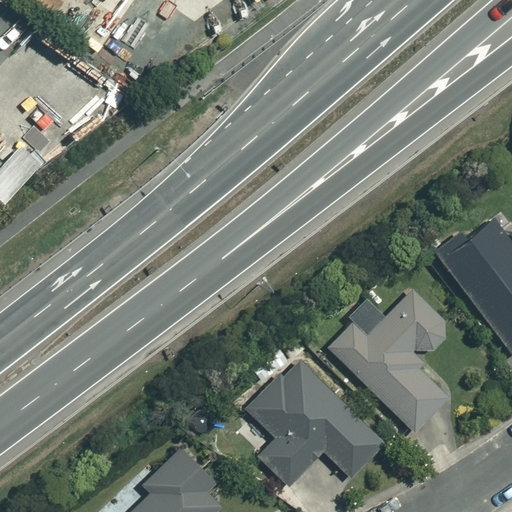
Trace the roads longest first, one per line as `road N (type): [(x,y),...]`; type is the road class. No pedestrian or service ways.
road 1 (trunk): [(0,339),(156,221),(407,0)]
road 2 (trunk): [(510,0),(207,268)]
road 3 (trunk): [(511,52),(315,201),(207,268)]
road 4 (trunk): [(207,268),(0,417)]
